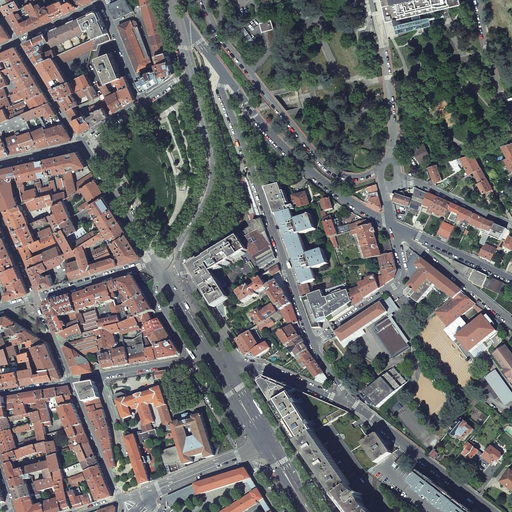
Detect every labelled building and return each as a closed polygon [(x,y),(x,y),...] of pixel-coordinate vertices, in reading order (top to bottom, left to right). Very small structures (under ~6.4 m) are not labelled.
[(17,0),(3,7),(5,11),(8,15),(18,10),(22,8),(21,6),(17,0)] [(69,0),(64,0),(58,3),(64,15),(73,11),(76,9),(79,8),(79,7),(72,2),(69,0)] [(119,0),(117,1),(110,5),(117,19),(134,11),(128,0),(119,0)] [(384,0),(390,22),(398,20),(399,25),(402,25),(402,24),(401,19),(413,16),(421,14),(432,12),(444,9),(444,12),(446,11),(449,11),(448,8),(462,5),(460,0),(384,0)] [(30,12),(34,17),(29,20),(35,28),(42,25),(46,23),(35,3),(34,2),(26,6),(30,12)] [(35,3),(46,23),(52,20),(55,19),(49,7),(48,6),(43,8),(41,4),(38,6),(36,3),(35,3)] [(61,16),(64,15),(58,3),(49,7),(55,19),(61,16)] [(155,3),(143,6),(146,15),(158,12),(156,7),(155,3)] [(18,10),(21,16),(30,12),(26,6),(25,6),(22,8),(18,10)] [(29,20),(25,22),(22,23),(20,19),(23,18),(21,16),(18,10),(8,15),(15,26),(20,35),(29,31),(35,28),(29,20)] [(51,41),(53,46),(55,45),(57,46),(59,44),(60,43),(64,41),(65,42),(68,41),(69,39),(72,38),(73,38),(76,37),(77,35),(80,34),(82,34),(85,33),(85,32),(91,29),(95,39),(96,39),(109,33),(108,33),(102,19),(103,19),(100,14),(96,12),(95,12),(73,21),(68,23),(57,29),(47,33),(51,41)] [(149,25),(160,22),(158,12),(146,15),(149,25)] [(414,21),(402,24),(402,25),(399,25),(396,26),(398,34),(401,33),(418,29),(422,28),(432,26),(430,20),(430,18),(422,20),(414,21)] [(135,66),(137,72),(153,66),(151,59),(150,56),(138,23),(137,21),(136,21),(135,20),(134,20),(133,20),(119,26),(119,27),(123,37),(124,39),(126,43),(128,50),(132,58),(135,66)] [(279,46),(272,20),(261,23),(267,49),(279,46)] [(163,32),(160,22),(149,25),(151,35),(163,32)] [(0,43),(11,39),(10,36),(3,25),(0,26),(0,43)] [(83,44),(95,39),(91,29),(85,32),(85,33),(82,34),(80,34),(77,35),(76,37),(73,38),(72,38),(69,39),(68,41),(65,42),(64,41),(60,43),(59,44),(57,46),(55,45),(53,46),(54,50),(57,56),(83,44)] [(163,32),(151,35),(154,45),(166,42),(163,32)] [(33,39),(26,42),(25,43),(32,55),(38,64),(57,56),(54,50),(44,54),(42,50),(43,49),(44,46),(46,45),(47,48),(53,46),(51,41),(47,33),(33,39)] [(109,33),(96,39),(93,48),(93,50),(98,50),(99,45),(111,40),(109,33)] [(95,39),(83,44),(85,50),(93,48),(96,39),(95,39)] [(156,55),(168,52),(167,47),(166,42),(154,45),(156,55)] [(68,82),(58,64),(62,62),(79,54),(79,55),(79,54),(78,53),(85,50),(83,44),(57,56),(38,64),(46,77),(53,89),(68,82)] [(20,53),(16,47),(4,53),(0,54),(0,68),(4,67),(2,63),(7,61),(10,68),(25,61),(20,53)] [(112,52),(98,57),(108,83),(111,82),(114,81),(122,77),(116,62),(112,52)] [(171,61),(168,52),(156,55),(161,69),(164,81),(172,76),(174,71),(171,61)] [(32,73),(31,72),(25,61),(10,68),(12,71),(13,73),(22,87),(21,88),(16,90),(16,91),(14,92),(14,94),(39,83),(33,74),(32,73)] [(10,68),(1,72),(3,76),(8,74),(7,73),(12,71),(10,68)] [(139,77),(144,89),(145,89),(145,90),(146,91),(147,91),(149,91),(160,84),(164,81),(161,69),(157,70),(156,70),(139,77)] [(0,77),(1,79),(0,79),(0,88),(4,87),(8,85),(3,76),(1,72),(0,72),(0,77)] [(57,95),(60,99),(72,94),(93,85),(87,74),(68,82),(53,89),(57,95)] [(122,77),(114,81),(115,84),(118,83),(122,90),(130,86),(127,80),(126,76),(122,77)] [(41,87),(39,83),(14,94),(10,95),(13,102),(23,98),(23,97),(21,92),(24,91),(28,99),(44,92),(41,87)] [(107,93),(101,96),(104,101),(107,107),(111,115),(118,111),(125,106),(118,91),(116,86),(113,88),(115,92),(114,92),(114,93),(113,94),(109,87),(108,83),(103,85),(107,93)] [(76,99),(88,94),(91,100),(99,97),(93,85),(72,94),(76,99)] [(122,90),(118,91),(125,106),(127,105),(135,100),(135,99),(133,95),(130,86),(122,90)] [(47,97),(44,92),(28,99),(34,110),(37,108),(50,102),(47,97)] [(72,94),(60,99),(63,105),(67,110),(74,107),(79,105),(80,104),(79,102),(77,102),(76,99),(72,94)] [(12,106),(8,97),(0,100),(4,109),(6,109),(12,106)] [(25,104),(24,101),(12,106),(6,109),(10,118),(10,119),(12,119),(24,113),(31,111),(31,109),(29,110),(28,108),(23,110),(21,106),(25,104)] [(91,113),(107,107),(104,101),(81,111),(78,113),(80,117),(87,114),(88,115),(89,114),(91,113)] [(50,102),(37,108),(40,116),(42,120),(43,122),(51,119),(58,114),(50,102)] [(70,116),(73,120),(80,117),(78,113),(74,107),(67,110),(70,116)] [(92,116),(89,118),(93,127),(98,124),(102,121),(107,118),(111,115),(107,107),(91,113),(92,116)] [(40,116),(37,108),(34,110),(31,111),(24,113),(28,121),(40,116)] [(4,109),(0,111),(0,116),(2,122),(10,118),(6,109),(4,109)] [(19,134),(25,151),(36,148),(39,148),(32,132),(32,130),(29,125),(28,121),(24,113),(12,119),(19,134)] [(87,114),(80,117),(73,120),(73,121),(78,129),(81,134),(93,127),(89,118),(88,116),(88,115),(87,114)] [(0,127),(1,131),(4,136),(4,138),(6,137),(7,135),(6,132),(14,129),(18,135),(19,134),(12,119),(10,119),(10,118),(2,122),(0,122),(0,127)] [(43,122),(42,120),(36,122),(39,129),(32,132),(39,148),(43,147),(46,146),(52,144),(46,129),(43,122)] [(72,137),(62,122),(59,124),(60,125),(50,128),(49,127),(47,127),(48,129),(46,129),(52,144),(56,144),(71,140),(72,137)] [(25,151),(19,134),(18,135),(5,139),(11,154),(20,152),(25,151)] [(0,156),(11,154),(5,139),(4,138),(4,136),(2,137),(4,142),(0,142),(0,156)] [(511,142),(499,147),(502,152),(505,151),(509,158),(511,156),(511,142)] [(424,145),(415,150),(421,162),(429,157),(424,145)] [(65,154),(58,156),(62,172),(72,170),(88,166),(82,157),(79,151),(65,154)] [(462,158),(469,171),(464,174),(466,177),(470,174),(475,172),(481,168),(474,154),(462,158)] [(62,172),(58,156),(49,158),(45,159),(49,175),(62,172)] [(49,175),(45,159),(33,162),(31,162),(35,180),(36,180),(36,178),(49,175)] [(35,180),(31,162),(24,164),(16,166),(25,203),(27,202),(37,197),(38,197),(36,188),(28,191),(26,190),(24,181),(31,180),(33,184),(34,186),(36,186),(35,183),(35,180)] [(429,167),(433,179),(430,180),(430,182),(433,185),(443,180),(438,164),(429,167)] [(25,203),(16,166),(3,169),(0,169),(0,198),(5,211),(22,204),(25,203)] [(487,179),(481,168),(475,172),(480,182),(487,179)] [(72,170),(62,172),(63,177),(65,189),(66,191),(67,198),(78,191),(76,184),(72,170)] [(96,179),(92,173),(76,184),(79,190),(96,179)] [(42,188),(40,179),(38,180),(38,182),(35,183),(36,186),(36,188),(38,197),(53,193),(52,192),(51,186),(42,188)] [(101,187),(96,179),(79,190),(78,191),(67,198),(69,201),(82,193),(81,191),(83,190),(91,202),(88,204),(87,202),(78,208),(81,212),(90,205),(106,196),(101,187)] [(493,191),(487,179),(480,182),(479,183),(484,193),(490,190),(492,192),(493,191)] [(447,180),(436,186),(444,190),(451,186),(447,180)] [(281,184),(267,189),(271,200),(277,215),(279,215),(292,210),(295,209),(294,205),(289,207),(286,201),(287,201),(287,199),(286,199),(285,196),(281,184)] [(369,203),(368,204),(379,211),(382,208),(377,189),(376,184),(368,186),(370,193),(368,198),(371,200),(369,203)] [(456,195),(463,192),(459,185),(450,193),(452,193),(456,195)] [(430,194),(415,187),(408,189),(409,193),(415,196),(416,196),(420,196),(417,202),(425,204),(430,194)] [(67,198),(66,191),(53,195),(55,206),(64,200),(67,198)] [(306,192),(293,197),(296,205),(299,204),(300,208),(310,205),(306,192)] [(31,211),(53,204),(54,206),(49,208),(52,214),(58,212),(55,206),(53,195),(53,193),(38,197),(37,197),(27,202),(31,211)] [(405,198),(397,195),(398,193),(391,195),(393,201),(393,202),(409,207),(412,200),(405,198)] [(433,195),(430,194),(425,204),(421,211),(423,212),(423,211),(424,211),(426,206),(429,207),(427,212),(431,214),(432,211),(439,198),(433,195)] [(93,221),(114,208),(110,202),(106,196),(90,205),(97,215),(92,218),(93,221)] [(330,198),(323,201),(323,202),(326,211),(333,209),(330,198)] [(452,204),(439,198),(432,211),(446,218),(448,213),(449,210),(452,204)] [(72,217),(64,200),(55,206),(58,212),(63,223),(72,217)] [(417,202),(412,200),(409,207),(421,211),(425,204),(417,202)] [(9,221),(13,231),(30,224),(26,215),(28,215),(25,210),(24,210),(22,204),(5,211),(9,221)] [(458,207),(452,204),(449,210),(452,212),(460,215),(463,209),(458,207)] [(77,248),(121,220),(115,210),(114,208),(93,221),(81,228),(78,230),(70,235),(77,248)] [(471,213),(463,209),(460,215),(456,223),(461,225),(464,219),(470,222),(474,214),(471,213)] [(292,210),(279,215),(285,234),(291,250),(297,266),(304,284),(308,283),(317,280),(313,269),(314,268),(315,269),(329,264),(324,250),(309,255),(310,255),(308,256),(300,234),(302,234),(316,229),(311,214),(309,214),(310,215),(297,220),(297,221),(296,221),(292,210)] [(324,210),(321,211),(325,222),(333,220),(332,216),(327,218),(325,212),(324,210)] [(52,214),(50,215),(58,232),(66,228),(63,223),(58,212),(52,214)] [(486,220),(474,214),(470,222),(470,223),(482,229),(486,220)] [(47,217),(34,222),(36,227),(44,224),(48,223),(49,221),(47,217)] [(78,230),(72,217),(63,223),(66,228),(70,235),(78,230)] [(351,225),(350,225),(352,231),(356,229),(358,229),(372,224),(373,224),(370,223),(367,223),(367,220),(360,217),(362,222),(351,225)] [(240,237),(249,250),(260,269),(276,259),(262,219),(251,223),(253,228),(240,236),(240,237)] [(333,220),(325,222),(331,237),(335,236),(338,235),(335,224),(337,223),(335,219),(333,220)] [(123,223),(121,220),(77,248),(79,255),(80,258),(80,259),(85,276),(98,272),(117,266),(115,259),(112,257),(99,262),(91,265),(85,247),(87,246),(87,247),(89,245),(91,246),(105,237),(105,236),(104,233),(106,232),(113,243),(129,233),(123,223)] [(424,224),(417,220),(413,227),(419,230),(421,231),(424,224)] [(493,222),(486,220),(482,229),(484,230),(483,233),(485,234),(481,244),(485,246),(486,244),(490,236),(495,224),(496,223),(493,222)] [(454,227),(444,222),(443,224),(438,233),(441,235),(449,239),(454,227)] [(30,224),(13,231),(17,240),(21,248),(37,241),(34,234),(35,234),(35,232),(34,233),(30,224)] [(351,224),(338,228),(341,234),(350,231),(352,231),(350,225),(351,225),(351,224)] [(358,229),(363,242),(377,238),(375,233),(376,233),(375,229),(374,229),(372,224),(358,229)] [(500,226),(495,224),(490,236),(501,240),(507,229),(500,226)] [(37,236),(39,240),(54,234),(54,233),(54,232),(53,231),(51,227),(39,232),(40,234),(37,236)] [(70,235),(66,228),(58,232),(68,252),(77,248),(70,235)] [(136,244),(129,233),(113,243),(118,252),(111,255),(112,257),(115,259),(117,266),(142,258),(143,255),(136,244)] [(57,242),(54,234),(39,240),(37,241),(21,248),(25,258),(29,268),(62,255),(58,246),(34,256),(33,252),(57,242)] [(0,238),(0,258),(13,254),(8,243),(5,237),(0,238)] [(240,237),(206,259),(214,272),(249,250),(240,237)] [(363,242),(367,259),(369,259),(380,256),(382,256),(381,252),(377,238),(363,242)] [(497,249),(486,244),(485,246),(482,251),(480,256),(484,258),(491,261),(493,259),(497,249)] [(106,247),(106,246),(93,251),(99,262),(112,257),(111,255),(110,255),(106,247)] [(33,277),(39,290),(40,289),(54,285),(51,274),(43,276),(42,272),(62,264),(66,259),(79,255),(77,248),(68,252),(62,255),(29,268),(33,277)] [(482,251),(475,248),(472,255),(479,258),(480,256),(482,251)] [(260,269),(249,250),(214,272),(230,299),(237,293),(261,277),(264,275),(260,269)] [(382,256),(380,256),(382,268),(396,265),(393,253),(382,256)] [(417,265),(418,264),(422,258),(420,256),(416,253),(408,263),(412,279),(414,280),(415,279),(413,277),(420,268),(417,265)] [(13,254),(0,258),(0,263),(4,271),(18,266),(14,257),(13,254)] [(462,292),(463,291),(422,258),(418,264),(417,265),(420,268),(413,277),(415,279),(414,280),(406,291),(405,292),(405,294),(409,298),(411,296),(421,303),(433,288),(426,283),(430,279),(436,284),(452,297),(450,299),(452,300),(462,292)] [(85,276),(80,259),(67,263),(72,280),(73,279),(85,276)] [(230,299),(214,272),(206,259),(192,267),(204,287),(216,307),(223,303),(230,299)] [(481,273),(455,261),(452,266),(467,278),(470,281),(474,283),(474,284),(483,289),(482,291),(496,302),(499,294),(489,289),(492,281),(487,279),(488,276),(481,273)] [(280,271),(278,265),(270,271),(273,276),(279,272),(279,273),(280,272),(280,271)] [(396,265),(382,268),(386,284),(394,278),(397,271),(396,265)] [(18,266),(4,271),(8,282),(9,284),(9,283),(23,277),(19,268),(18,266)] [(112,283),(110,284),(114,299),(117,298),(115,292),(122,289),(128,298),(125,301),(126,303),(130,302),(145,295),(140,287),(134,276),(112,283)] [(367,281),(360,284),(361,287),(366,299),(376,291),(380,289),(376,278),(375,276),(366,279),(367,281)] [(382,276),(376,278),(380,289),(384,286),(385,285),(382,276)] [(7,284),(2,286),(8,299),(20,296),(29,293),(25,283),(23,277),(9,283),(12,288),(10,289),(11,290),(10,290),(7,284)] [(267,286),(261,277),(237,293),(244,302),(267,287),(267,286)] [(323,287),(311,291),(312,295),(346,283),(345,279),(327,285),(326,283),(322,284),(323,287)] [(433,288),(436,284),(430,279),(426,283),(433,288)] [(498,281),(493,279),(492,281),(489,289),(499,294),(503,286),(504,284),(498,281)] [(283,290),(277,280),(267,286),(267,287),(270,291),(269,292),(276,302),(278,306),(279,305),(282,310),(292,303),(285,294),(286,294),(286,292),(285,291),(284,290),(283,290)] [(304,284),(299,286),(302,296),(303,298),(312,295),(311,291),(308,283),(304,284)] [(346,283),(312,295),(303,298),(314,328),(322,328),(320,323),(330,320),(331,322),(355,306),(349,291),(346,283)] [(101,286),(90,290),(95,305),(95,307),(113,301),(115,301),(114,299),(110,284),(101,286)] [(361,287),(349,291),(355,306),(363,301),(366,299),(361,287)] [(80,293),(72,295),(77,311),(95,305),(90,290),(80,293)] [(475,304),(462,292),(452,300),(438,313),(450,327),(473,306),(475,304)] [(499,294),(496,302),(504,308),(508,300),(499,294)] [(45,306),(48,312),(58,335),(59,334),(81,326),(81,325),(78,316),(77,312),(77,311),(72,295),(60,299),(47,303),(45,306)] [(145,295),(130,302),(131,305),(135,315),(131,317),(132,320),(137,318),(149,313),(154,310),(150,303),(145,295)] [(392,296),(386,300),(392,310),(394,313),(400,309),(395,301),(392,296)] [(386,300),(338,333),(345,343),(385,315),(386,314),(392,310),(386,300)] [(282,310),(279,305),(278,306),(276,302),(272,304),(278,313),(280,311),(282,310)] [(112,304),(111,306),(114,318),(120,316),(117,307),(116,303),(114,304),(112,304)] [(230,313),(223,303),(216,307),(223,317),(230,313)] [(295,312),(292,303),(282,310),(284,315),(285,316),(286,318),(289,324),(291,327),(293,325),(298,322),(295,312)] [(278,313),(272,304),(263,310),(262,308),(260,308),(257,310),(256,310),(254,311),(255,311),(252,314),(259,325),(274,315),(278,313)] [(479,307),(475,304),(473,306),(480,314),(484,311),(479,307)] [(123,305),(117,307),(120,316),(122,325),(132,320),(131,317),(130,314),(127,315),(123,305)] [(96,310),(78,316),(81,325),(81,326),(84,334),(95,331),(102,329),(99,321),(96,310)] [(144,321),(146,325),(147,325),(153,322),(149,313),(137,318),(139,323),(144,321)] [(386,314),(385,315),(386,316),(379,321),(390,339),(399,333),(386,314)] [(0,317),(0,329),(1,329),(8,327),(18,323),(7,315),(0,317)] [(278,321),(274,315),(259,325),(258,326),(262,332),(278,321)] [(488,315),(486,318),(484,316),(458,338),(471,353),(497,331),(491,325),(494,322),(488,315)] [(114,318),(99,321),(102,329),(106,328),(120,325),(122,325),(120,316),(114,318)] [(122,325),(120,325),(122,332),(122,334),(142,329),(141,327),(139,323),(137,318),(132,320),(122,325)] [(233,318),(226,322),(230,329),(237,325),(233,318)] [(149,334),(150,336),(150,335),(166,329),(163,325),(160,319),(153,322),(147,325),(149,328),(151,334),(149,334)] [(18,323),(8,327),(9,329),(10,334),(9,334),(10,336),(13,334),(28,329),(18,323)] [(284,327),(278,331),(280,334),(291,327),(289,324),(287,326),(284,327)] [(120,325),(106,328),(117,367),(124,366),(131,365),(129,357),(126,348),(123,349),(122,347),(121,347),(117,348),(116,347),(118,344),(115,334),(122,332),(120,325)] [(300,337),(293,325),(291,327),(280,334),(288,345),(289,345),(300,337)] [(81,326),(59,334),(68,341),(84,334),(81,326)] [(100,351),(105,369),(111,368),(117,367),(106,328),(102,329),(95,331),(100,351)] [(251,332),(259,345),(261,343),(263,345),(264,344),(254,328),(250,331),(251,332)] [(28,329),(13,334),(16,344),(27,340),(39,336),(36,335),(28,329)] [(166,329),(150,335),(153,340),(152,340),(152,341),(153,341),(154,342),(153,343),(156,347),(157,346),(174,342),(171,337),(166,329)] [(85,355),(100,351),(95,331),(84,334),(84,337),(85,340),(71,343),(85,355)] [(247,356),(263,345),(261,343),(259,345),(251,332),(250,331),(237,340),(241,346),(247,356)] [(132,340),(124,339),(126,348),(129,357),(147,352),(146,349),(144,338),(143,334),(135,339),(132,340)] [(29,346),(21,348),(23,353),(31,351),(30,348),(33,346),(47,342),(40,337),(39,336),(27,340),(29,346)] [(146,337),(144,338),(146,349),(152,348),(146,337)] [(302,338),(301,337),(300,337),(289,345),(291,348),(290,349),(296,358),(297,357),(308,349),(303,342),(305,342),(302,338)] [(47,342),(33,346),(39,359),(53,354),(51,350),(50,348),(48,343),(47,342)] [(174,342),(157,346),(158,354),(160,359),(179,356),(181,353),(178,349),(174,342)] [(271,348),(267,342),(264,344),(263,345),(247,356),(256,358),(263,353),(271,348)] [(511,383),(511,353),(508,348),(508,349),(506,346),(507,345),(506,344),(493,354),(505,370),(503,372),(511,383)] [(7,347),(7,348),(10,357),(16,355),(18,354),(15,345),(7,347)] [(71,366),(72,368),(89,363),(87,360),(74,351),(65,346),(63,348),(71,366)] [(147,352),(149,361),(156,360),(155,354),(153,349),(155,349),(154,347),(152,348),(146,349),(147,352)] [(0,350),(0,349),(0,350),(4,364),(11,362),(10,357),(7,348),(0,350)] [(312,354),(308,349),(297,357),(304,367),(302,368),(304,370),(309,366),(316,361),(312,354)] [(32,368),(19,371),(23,384),(30,383),(38,382),(35,370),(34,363),(33,361),(31,351),(23,353),(21,354),(22,361),(30,359),(32,368)] [(100,351),(85,355),(94,361),(105,369),(100,351)] [(147,352),(129,357),(131,365),(140,363),(149,361),(147,352)] [(280,359),(276,353),(275,354),(266,360),(276,364),(280,359)] [(53,354),(39,359),(41,365),(43,369),(51,368),(58,366),(53,354)] [(324,373),(316,361),(309,366),(316,378),(324,373)] [(5,375),(8,387),(15,386),(23,384),(19,371),(11,372),(11,368),(14,368),(14,367),(17,366),(16,362),(11,362),(4,364),(2,364),(5,375)] [(75,375),(92,372),(89,363),(72,368),(75,375)] [(51,368),(55,379),(59,378),(63,378),(60,371),(58,366),(51,368)] [(407,382),(394,367),(391,370),(404,384),(407,382)] [(46,380),(55,379),(51,368),(43,369),(42,369),(43,371),(40,372),(39,369),(35,370),(38,382),(46,380)] [(391,370),(365,393),(367,395),(366,395),(367,396),(365,397),(368,401),(367,402),(368,403),(370,405),(371,404),(374,407),(376,406),(377,406),(379,407),(404,384),(391,370)] [(168,377),(167,371),(157,373),(158,379),(168,377)] [(328,379),(324,373),(316,378),(315,381),(324,385),(328,379)] [(0,388),(8,387),(5,375),(0,375),(0,376),(1,379),(0,379),(0,388)] [(298,390),(269,377),(262,381),(271,395),(276,404),(278,403),(292,394),(298,390)] [(511,397),(511,392),(500,377),(493,383),(507,402),(507,401),(509,400),(511,397)] [(89,383),(79,385),(86,402),(87,402),(101,398),(99,394),(97,387),(95,382),(89,383)] [(56,398),(70,395),(70,396),(72,395),(69,387),(68,387),(55,389),(44,391),(46,400),(47,399),(56,398)] [(144,393),(142,394),(138,395),(137,396),(127,399),(126,394),(123,393),(115,395),(114,399),(115,403),(116,406),(120,405),(124,418),(133,416),(131,410),(139,408),(144,424),(144,425),(151,423),(154,422),(149,405),(157,402),(164,426),(164,427),(165,426),(172,424),(172,423),(173,423),(161,387),(153,389),(153,391),(144,394),(144,393)] [(298,390),(292,394),(297,402),(300,401),(302,404),(299,406),(310,424),(313,422),(315,426),(313,427),(315,432),(326,426),(331,423),(328,418),(342,409),(298,390)] [(42,391),(38,392),(39,401),(46,400),(44,391),(42,391)] [(29,393),(21,395),(22,405),(26,405),(31,404),(33,404),(40,403),(39,401),(38,392),(29,393)] [(482,393),(477,396),(483,401),(486,398),(482,393)] [(278,403),(276,404),(297,437),(300,442),(314,432),(315,432),(313,427),(315,426),(313,422),(310,424),(299,406),(302,404),(300,401),(297,402),(292,394),(278,403)] [(21,395),(6,397),(7,410),(16,409),(17,416),(29,414),(26,405),(22,405),(21,395)] [(70,395),(56,398),(56,399),(59,399),(61,407),(74,404),(73,403),(70,396),(70,395)] [(0,398),(0,419),(8,418),(7,410),(6,397),(0,398)] [(101,398),(87,402),(86,402),(88,407),(88,408),(102,404),(101,398)] [(46,400),(39,401),(40,403),(41,411),(49,409),(47,403),(47,399),(46,400)] [(40,403),(33,404),(35,407),(36,411),(33,412),(34,413),(42,412),(41,411),(40,403)] [(61,407),(59,407),(61,411),(63,415),(65,420),(64,420),(64,422),(65,421),(67,426),(69,429),(82,424),(77,412),(77,410),(74,404),(61,407)] [(90,414),(104,410),(103,406),(102,404),(88,408),(90,414)] [(49,409),(41,411),(42,412),(43,421),(44,424),(51,422),(50,414),(49,409)] [(342,409),(328,418),(331,423),(332,423),(349,412),(342,409)] [(106,415),(104,410),(90,414),(94,422),(107,418),(106,415)] [(34,413),(32,414),(33,417),(34,423),(36,423),(43,421),(42,412),(34,413)] [(349,412),(332,423),(339,433),(342,438),(352,452),(364,444),(369,440),(361,429),(359,426),(354,429),(351,424),(356,421),(350,413),(349,412)] [(181,423),(194,419),(194,417),(193,414),(188,416),(187,413),(184,414),(185,417),(180,418),(181,421),(181,423)] [(175,431),(179,446),(186,464),(193,462),(192,457),(205,453),(207,458),(215,456),(211,443),(215,441),(214,438),(210,439),(204,421),(202,414),(194,417),(194,419),(181,423),(181,421),(173,423),(172,423),(172,424),(174,429),(174,431),(175,431)] [(8,418),(0,419),(0,433),(12,430),(9,421),(8,418)] [(107,418),(94,422),(94,424),(97,431),(110,427),(109,424),(107,418)] [(461,421),(460,421),(451,432),(452,433),(451,434),(451,436),(453,438),(455,438),(457,439),(458,437),(462,441),(463,440),(464,441),(470,433),(471,434),(474,430),(468,425),(469,424),(463,419),(461,421)] [(43,421),(36,423),(37,429),(38,436),(40,445),(48,443),(47,435),(44,424),(43,421)] [(51,422),(44,424),(47,435),(53,434),(69,429),(67,426),(64,427),(63,422),(52,425),(51,422)] [(14,429),(12,430),(13,434),(17,432),(18,434),(37,429),(36,423),(34,423),(18,428),(14,429)] [(151,423),(144,425),(144,424),(141,425),(144,433),(153,430),(151,423)] [(331,423),(326,426),(333,437),(339,433),(332,423),(331,423)] [(82,424),(69,429),(73,439),(86,433),(86,432),(82,424)] [(110,427),(97,431),(101,440),(102,442),(112,438),(111,433),(110,427)] [(141,485),(150,482),(145,464),(147,463),(146,457),(143,458),(139,444),(144,443),(143,441),(158,436),(156,429),(153,430),(144,433),(136,435),(131,436),(126,438),(130,451),(133,459),(136,471),(138,477),(141,485)] [(12,430),(0,433),(0,442),(1,446),(4,455),(10,454),(17,452),(18,451),(18,449),(13,434),(12,430)] [(314,432),(300,442),(307,452),(314,463),(330,486),(337,495),(349,485),(351,484),(314,432)] [(86,433),(73,439),(75,444),(77,448),(90,443),(86,433)] [(369,440),(364,444),(378,464),(381,462),(392,453),(387,446),(378,434),(373,437),(372,436),(369,438),(370,439),(369,440)] [(20,448),(18,449),(18,451),(24,450),(37,446),(40,445),(38,436),(24,440),(25,443),(19,444),(20,448)] [(113,447),(112,438),(102,442),(105,451),(106,453),(113,450),(113,447)] [(342,438),(337,442),(360,475),(365,471),(352,452),(342,438)] [(57,441),(48,443),(50,450),(51,458),(59,454),(57,441)] [(478,446),(471,441),(465,447),(468,449),(464,454),(467,457),(471,461),(475,456),(481,460),(483,457),(484,455),(476,448),(478,446)] [(37,446),(39,453),(50,450),(48,443),(40,445),(37,446)] [(90,443),(77,448),(82,462),(96,457),(91,445),(90,443)] [(68,448),(62,450),(62,451),(63,453),(64,453),(77,448),(75,444),(71,446),(72,448),(70,449),(68,448)] [(26,457),(39,453),(37,446),(24,450),(26,457)] [(172,473),(187,467),(186,464),(179,446),(161,451),(168,473),(169,472),(171,472),(172,473)] [(501,453),(492,446),(484,455),(483,457),(485,458),(483,460),(489,466),(491,463),(493,464),(497,459),(499,461),(503,456),(501,454),(501,453)] [(437,450),(436,449),(431,455),(435,459),(439,453),(436,451),(437,450)] [(17,452),(19,460),(26,457),(24,450),(18,451),(17,452)] [(112,467),(112,468),(116,467),(116,463),(115,457),(113,450),(106,453),(109,461),(112,467)] [(19,460),(17,452),(10,454),(13,462),(14,463),(19,460)] [(389,468),(410,483),(414,478),(413,477),(418,470),(419,471),(422,468),(403,453),(389,468)] [(443,456),(439,453),(435,459),(439,462),(440,460),(441,460),(444,457),(443,456)] [(13,462),(10,454),(4,455),(6,461),(7,464),(13,462)] [(59,454),(51,458),(52,461),(53,469),(54,473),(62,470),(63,470),(60,456),(59,454)] [(96,457),(82,462),(86,472),(100,466),(99,464),(96,457)] [(454,462),(448,458),(445,458),(440,463),(444,466),(448,469),(454,462)] [(52,461),(39,465),(41,472),(46,471),(53,469),(52,461)] [(68,466),(64,467),(65,469),(78,464),(77,463),(75,463),(73,461),(67,463),(68,466)] [(7,467),(12,481),(28,476),(26,468),(17,471),(15,466),(14,463),(13,462),(7,464),(7,467)] [(378,464),(367,472),(399,497),(410,483),(389,468),(381,462),(378,464)] [(39,465),(26,468),(28,476),(33,475),(41,472),(39,465)] [(100,466),(86,472),(90,481),(104,476),(103,474),(100,466)] [(246,468),(195,484),(199,495),(244,481),(252,478),(246,468)] [(53,469),(46,471),(48,480),(55,477),(54,473),(53,469)] [(62,470),(54,473),(55,477),(56,483),(65,480),(62,470)] [(511,470),(501,482),(511,490),(511,470)] [(457,501),(419,471),(414,478),(410,483),(417,488),(417,489),(426,496),(427,495),(433,500),(433,501),(442,509),(443,508),(448,511),(457,501)] [(468,476),(462,471),(460,474),(458,477),(464,482),(468,476)] [(83,473),(72,477),(76,487),(78,486),(79,486),(78,482),(86,479),(83,473)] [(14,490),(37,483),(43,481),(43,478),(34,481),(33,477),(33,475),(28,476),(12,481),(12,483),(14,490)] [(482,485),(469,475),(468,476),(464,482),(471,487),(477,492),(482,485)] [(104,476),(90,481),(94,491),(108,486),(108,485),(104,476)] [(43,492),(41,491),(57,487),(56,483),(55,477),(48,480),(43,481),(37,483),(40,492),(41,494),(43,502),(45,501),(43,496),(43,495),(43,492)] [(72,477),(65,480),(65,481),(66,481),(67,487),(72,487),(72,491),(75,490),(79,488),(78,486),(76,487),(72,477)] [(252,478),(244,481),(245,483),(248,482),(254,492),(259,489),(255,483),(252,478)] [(65,480),(56,483),(57,487),(59,497),(61,502),(68,500),(66,491),(65,480)] [(18,501),(41,494),(40,492),(37,483),(14,490),(15,491),(18,501)] [(417,488),(410,483),(399,497),(418,511),(448,511),(443,508),(442,509),(433,501),(433,500),(427,495),(426,496),(417,489),(417,488)] [(199,495),(195,484),(167,496),(166,501),(169,502),(171,507),(199,495)] [(355,493),(349,485),(337,495),(345,506),(349,511),(369,511),(361,501),(363,500),(361,496),(363,495),(362,494),(360,495),(357,492),(355,493)] [(108,486),(94,491),(98,501),(113,496),(112,495),(108,486)] [(254,492),(252,493),(258,503),(260,501),(265,499),(259,489),(254,492)] [(81,496),(84,505),(88,504),(94,502),(93,500),(91,496),(90,493),(87,494),(81,496)] [(252,493),(221,511),(242,511),(258,503),(252,493)] [(41,494),(18,501),(21,511),(46,511),(44,504),(37,506),(36,506),(35,502),(40,500),(41,503),(44,503),(43,502),(41,494)] [(79,507),(84,505),(81,496),(79,497),(77,497),(72,499),(75,508),(79,507)] [(500,500),(494,496),(490,502),(496,506),(498,503),(500,500)] [(62,511),(63,511),(61,502),(59,497),(56,498),(56,499),(44,503),(44,504),(46,511),(62,511)] [(265,499),(260,501),(266,511),(273,511),(268,505),(265,499)] [(68,500),(61,502),(63,511),(71,509),(68,500)] [(471,511),(457,501),(448,511),(471,511)]
